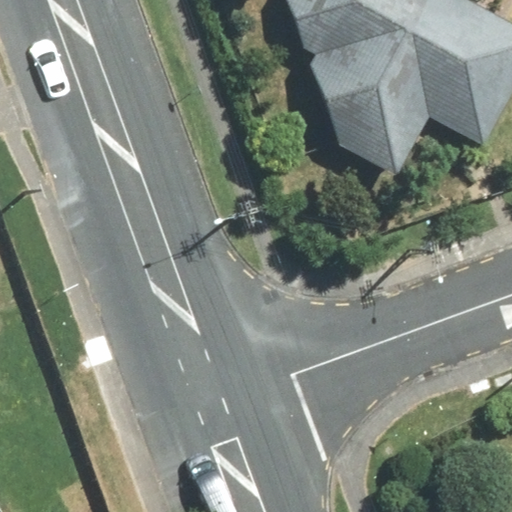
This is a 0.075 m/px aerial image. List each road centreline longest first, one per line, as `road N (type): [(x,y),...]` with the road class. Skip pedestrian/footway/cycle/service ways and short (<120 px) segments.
road 1 (secondary): [(67,0),(214,407)]
road 2 (residential): [(511,293),(214,407)]
